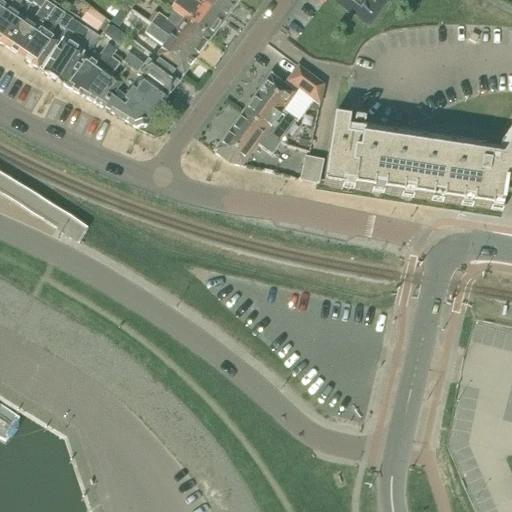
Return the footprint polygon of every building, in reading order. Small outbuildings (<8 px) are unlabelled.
[(0,0),(0,14),(9,0),(0,0)] [(0,44),(3,46),(22,19),(14,13),(21,2),(19,1),(19,0),(9,0),(0,14),(0,44)] [(20,58),(52,11),(54,8),(42,0),(33,0),(32,3),(40,8),(29,24),(22,19),(3,46),(20,58)] [(126,0),(123,5),(130,11),(138,0),(126,0)] [(177,0),(170,10),(181,20),(209,40),(223,22),(193,0),(177,0)] [(193,0),(223,22),(238,1),(236,0),(193,0)] [(61,17),(52,11),(20,58),(38,70),(56,42),(48,37),(61,17)] [(89,11),(80,22),(96,34),(105,22),(89,11)] [(209,40),(181,20),(175,28),(157,15),(150,25),(195,59),(209,40)] [(71,20),(65,17),(61,24),(67,27),(71,20)] [(195,59),(150,25),(144,33),(162,47),(154,57),(181,77),(195,59)] [(119,48),(127,37),(119,31),(95,64),(84,56),(62,85),(82,97),(102,71),(110,59),(113,55),(119,48)] [(472,34),(468,40),(475,44),(478,38),(472,34)] [(42,73),(61,85),(82,54),(63,41),(42,73)] [(126,65),(168,96),(181,77),(154,57),(151,55),(143,66),(119,48),(113,55),(126,65)] [(116,80),(111,76),(119,66),(115,63),(110,59),(102,71),(82,97),(101,108),(115,90),(120,83),(116,80)] [(168,96),(126,65),(116,80),(120,83),(121,84),(123,85),(127,79),(134,84),(125,97),(115,90),(101,108),(136,129),(145,128),(145,127),(168,96)] [(296,66),(284,83),(318,107),(323,86),(296,66)] [(256,95),(295,124),(296,123),(282,112),(296,94),(270,75),(256,95)] [(242,114),(281,144),(295,124),(256,95),(242,114)] [(227,134),(252,153),(257,146),(271,156),(281,144),(242,114),(227,134)] [(333,117),(323,185),(342,188),(343,182),(353,183),(352,190),(372,193),(373,187),(383,188),(382,194),(402,197),(403,191),(413,193),(412,199),(491,211),(492,205),(502,207),(504,194),(511,194),(511,142),(501,160),(346,136),(349,119),(333,117)] [(242,168),(242,167),(252,153),(227,134),(213,153),(228,165),(242,168)] [(302,168),(299,180),(298,180),(297,182),(307,184),(316,185),(316,184),(318,185),(320,173),(323,162),(313,159),(304,157),(302,168)]
